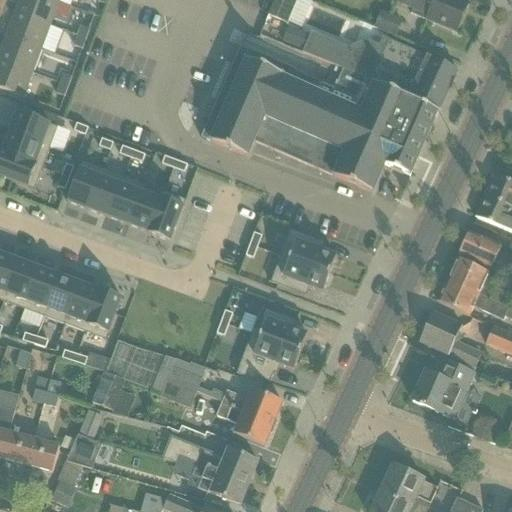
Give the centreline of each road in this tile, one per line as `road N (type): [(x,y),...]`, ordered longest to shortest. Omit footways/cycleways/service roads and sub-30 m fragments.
road 1 (tertiary): [(341,418),(511,52)]
road 2 (unclassified): [(511,478),(341,418)]
road 3 (residential): [(0,218),(137,272)]
